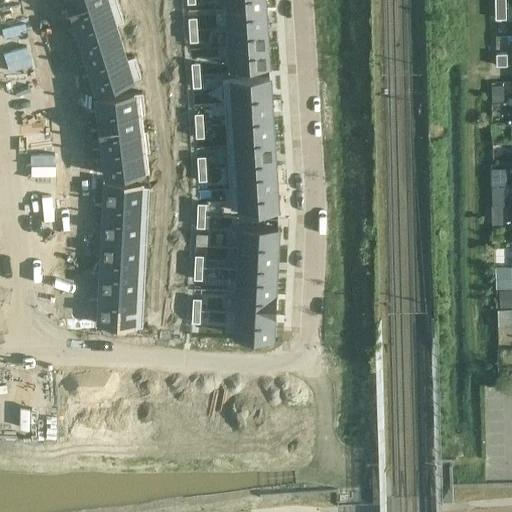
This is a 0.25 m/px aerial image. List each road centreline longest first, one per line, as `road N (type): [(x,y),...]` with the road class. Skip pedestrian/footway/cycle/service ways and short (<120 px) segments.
road 1 (residential): [(300,0),(308,333),(294,365),(36,348)]
road 2 (residential): [(0,172),(36,348)]
